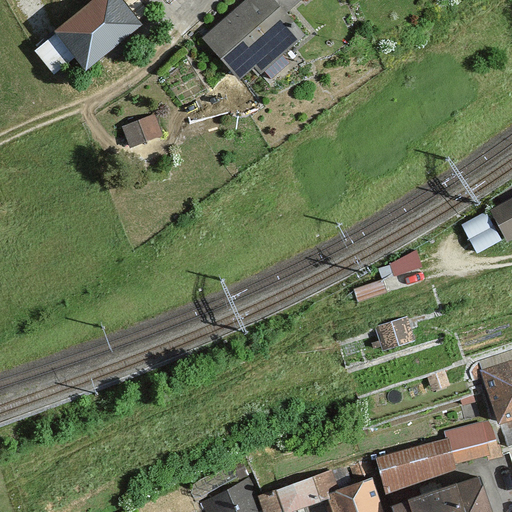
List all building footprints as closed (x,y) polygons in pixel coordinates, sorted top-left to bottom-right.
[(160,3),(157,0),(94,0),(29,49),(47,73),(68,57),(75,67),(160,3)] [(278,0),(231,0),(187,35),(223,80),(239,67),(250,81),(273,63),(263,51),(287,32),(268,8),(278,0)] [(152,134),(145,115),(118,124),(124,143),(152,134)] [(511,233),(511,198),(484,212),(498,241),(511,233)] [(511,413),(511,363),(476,373),(489,420),(511,413)] [(485,451),(479,422),(441,430),(443,437),(373,458),(382,493),(453,466),(451,459),(485,451)] [(336,488),(330,468),(259,491),(266,511),(325,492),(336,488)] [(490,511),(477,471),(380,503),(382,511),(490,511)] [(382,511),(380,503),(370,476),(336,488),(325,492),(331,511),(382,511)] [(245,511),(257,508),(247,483),(205,499),(209,511),(245,511)]
